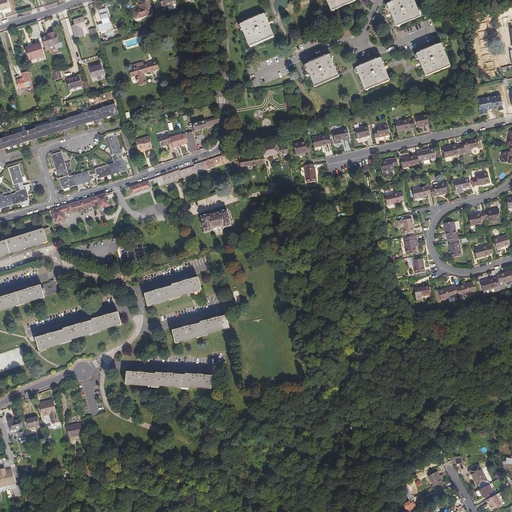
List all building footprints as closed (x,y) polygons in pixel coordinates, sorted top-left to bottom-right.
[(0,0),(0,11),(8,8),(5,0),(0,0)] [(153,13),(149,0),(138,0),(141,8),(134,10),(136,18),(153,13)] [(327,0),(332,11),(356,0),(327,0)] [(421,16),(414,0),(400,0),(388,5),(397,26),(421,16)] [(100,10),(101,15),(103,24),(99,26),(100,31),(112,28),(111,25),(113,24),(112,21),(111,22),(107,9),(103,10),(100,10)] [(250,46),(275,35),(266,15),(241,25),(250,46)] [(85,20),(84,17),(73,20),(75,25),(71,26),(75,38),(84,35),(82,28),(87,27),(86,23),(88,23),(87,20),(85,20)] [(93,40),(99,38),(96,28),(90,30),(93,40)] [(45,47),(49,46),(58,43),(55,31),(49,33),(49,35),(42,37),(45,47)] [(148,34),(144,35),(147,44),(155,42),(152,32),(147,33),(148,34)] [(27,49),(30,61),(44,57),(41,44),(34,46),(35,47),(27,49)] [(427,75),(451,65),(442,44),(418,54),(427,75)] [(340,76),(331,55),(306,66),(315,87),(340,76)] [(391,79),(382,59),(357,69),(366,90),(391,79)] [(157,61),(147,64),(150,72),(159,69),(157,61)] [(150,72),(147,64),(129,69),(131,75),(136,74),(139,86),(147,83),(144,73),(150,72)] [(58,72),(53,73),(55,80),(62,78),(60,71),(58,72)] [(30,83),(32,83),(29,72),(23,74),(24,75),(25,79),(18,81),(20,89),(31,86),(30,83)] [(81,86),(78,76),(67,79),(70,89),(81,86)] [(101,109),(104,117),(117,113),(115,105),(101,109)] [(94,120),(104,117),(101,109),(100,109),(101,114),(95,115),(94,111),(92,112),(94,120)] [(66,128),(94,120),(92,112),(61,121),(62,125),(65,125),(66,128)] [(196,132),(219,124),(218,117),(216,118),(214,113),(205,116),(207,120),(203,121),(201,117),(196,119),(197,123),(193,125),(194,125),(191,126),(192,131),(195,130),(196,132)] [(429,125),(426,114),(415,117),(418,128),(429,125)] [(414,128),(412,120),(408,121),(408,119),(395,122),(397,132),(414,128)] [(38,137),(61,130),(59,122),(35,129),(38,137)] [(373,131),(374,138),(378,137),(390,135),(387,123),(376,126),(376,130),(373,131)] [(370,135),(367,125),(354,128),(356,138),(370,135)] [(348,139),(346,128),(331,132),(334,144),(340,143),(339,139),(343,138),(344,141),(348,139)] [(5,147),(28,140),(26,132),(21,133),(20,129),(14,131),(15,135),(3,139),(5,147)] [(28,140),(38,137),(35,129),(33,130),(34,134),(29,136),(28,131),(26,132),(28,140)] [(116,157),(120,156),(115,136),(114,136),(113,132),(107,134),(108,138),(106,139),(113,162),(117,161),(116,157)] [(188,143),(191,153),(198,151),(195,138),(194,138),(192,132),(185,134),(188,143)] [(161,146),(171,143),(170,138),(169,134),(158,137),(161,146)] [(171,143),(173,148),(185,145),(184,144),(182,135),(181,134),(170,138),(171,143)] [(327,144),(331,143),(329,135),(325,136),(325,135),(312,138),(314,147),(327,145),(327,144)] [(147,150),(152,149),(149,137),(135,141),(138,151),(145,149),(146,149),(147,150)] [(460,146),(461,154),(462,154),(465,154),(466,154),(471,153),(471,149),(479,148),(477,139),(463,142),(464,146),(460,146)] [(306,151),(310,150),(309,142),(305,143),(304,140),(292,142),(295,154),(307,151),(306,151)] [(279,153),(279,152),(278,145),(262,148),(264,155),(264,156),(279,153)] [(460,146),(459,146),(456,146),(442,149),(444,159),(458,156),(458,154),(461,154),(460,146)] [(511,149),(509,149),(504,148),(501,163),(511,164),(511,149)] [(420,152),(416,153),(417,156),(418,161),(422,160),(422,161),(436,159),(433,149),(420,151),(420,152)] [(287,150),(279,152),(279,153),(280,160),(289,158),(289,157),(288,151),(287,150)] [(56,176),(59,175),(63,174),(64,177),(68,176),(61,152),(53,155),(57,170),(54,171),(56,176)] [(244,166),(265,163),(264,156),(264,155),(262,156),(240,159),(241,164),(243,163),(244,166)] [(114,164),(122,161),(120,156),(116,157),(117,161),(113,162),(114,164)] [(418,161),(417,156),(414,157),(413,156),(400,159),(402,169),(416,166),(415,165),(419,164),(418,161)] [(398,166),(396,159),(392,159),(381,161),(383,173),(394,170),(394,167),(398,166)] [(96,169),(98,177),(108,174),(110,181),(114,179),(112,173),(124,169),(122,161),(114,164),(96,169)] [(208,171),(205,162),(194,166),(194,168),(180,172),(179,171),(159,177),(161,186),(208,171)] [(313,164),(304,165),(307,183),(317,181),(315,168),(314,168),(313,164)] [(20,182),(22,181),(17,166),(9,168),(16,191),(21,190),(19,184),(20,184),(20,182)] [(87,172),(89,180),(98,177),(96,169),(94,170),(95,174),(90,176),(89,172),(87,172)] [(69,186),(89,180),(87,172),(69,178),(60,180),(63,188),(60,188),(61,193),(70,190),(69,186)] [(472,181),(473,188),(477,187),(477,188),(489,185),(486,174),(475,176),(475,180),(472,181)] [(161,186),(159,177),(131,186),(133,194),(153,188),(156,198),(164,196),(161,186)] [(470,188),(468,180),(453,183),(456,195),(462,194),(461,190),(470,188)] [(17,193),(25,191),(22,181),(20,182),(20,184),(19,184),(21,190),(16,191),(17,193)] [(430,195),(431,198),(434,197),(434,198),(446,195),(443,184),(432,186),(432,188),(429,189),(430,195)] [(430,195),(429,189),(428,187),(425,188),(425,187),(412,190),(414,200),(427,197),(427,195),(430,195)] [(0,198),(0,203),(1,207),(27,199),(25,191),(17,193),(0,198)] [(109,193),(52,209),(56,222),(67,218),(64,211),(69,210),(70,212),(97,203),(97,201),(100,200),(105,215),(109,214),(106,207),(112,205),(109,193)] [(403,201),(401,193),(397,194),(397,193),(384,196),(386,206),(399,203),(399,202),(403,201)] [(232,225),(228,209),(202,216),(206,231),(232,225)] [(499,211),(485,214),(485,216),(486,221),(489,220),(490,224),(501,222),(499,211)] [(486,221),(485,216),(482,216),(481,215),(470,217),(472,228),(483,226),(483,222),(486,222),(486,221)] [(408,220),(408,216),(401,217),(402,220),(397,221),(399,228),(403,227),(402,221),(408,220)] [(414,233),(411,220),(408,220),(402,221),(403,227),(404,235),(411,233),(414,233)] [(47,222),(0,236),(0,257),(48,242),(43,228),(48,226),(47,222)] [(448,239),(448,242),(450,242),(457,241),(457,237),(458,237),(455,223),(445,225),(447,239),(448,239)] [(405,238),(403,238),(407,256),(416,254),(415,247),(417,246),(416,240),(415,236),(411,237),(405,238)] [(511,249),(509,238),(495,242),(499,253),(511,249)] [(459,245),(458,241),(457,241),(450,242),(451,246),(450,247),(452,260),(462,258),(460,245),(459,245)] [(491,257),(494,256),(492,248),(488,249),(488,248),(475,252),(478,262),(491,258),(491,257)] [(425,273),(423,259),(413,261),(416,274),(425,273)] [(499,280),(502,292),(506,291),(505,286),(511,283),(511,273),(502,276),(502,277),(498,278),(499,280)] [(202,289),(199,278),(172,285),(172,286),(145,294),(148,306),(176,299),(175,297),(202,289)] [(57,292),(54,280),(49,281),(50,283),(44,285),(44,288),(42,289),(41,286),(0,298),(0,312),(44,298),(43,293),(46,292),(47,296),(57,292)] [(486,297),(502,292),(499,280),(494,281),(494,280),(482,284),(486,297)] [(454,287),(456,295),(458,294),(459,295),(461,294),(462,297),(476,292),(472,282),(459,286),(459,287),(456,288),(456,287),(454,287)] [(430,295),(429,286),(414,288),(415,301),(422,300),(421,296),(430,295)] [(454,295),(456,295),(454,287),(452,288),(451,287),(439,291),(441,301),(455,297),(454,295)] [(125,322),(122,311),(93,319),(94,320),(65,329),(65,331),(35,338),(39,351),(68,343),(69,341),(97,333),(97,331),(125,322)] [(229,326),(226,316),(201,322),(201,324),(174,332),(177,343),(186,340),(187,342),(193,341),(193,339),(203,336),(203,334),(214,331),(215,333),(221,331),(221,329),(229,326)] [(23,347),(0,353),(0,371),(27,364),(23,347)] [(210,388),(210,377),(183,375),(183,376),(154,374),(154,375),(126,373),(125,384),(153,386),(153,385),(181,386),(181,385),(210,388)] [(53,401),(40,404),(44,420),(52,419),(53,424),(59,423),(53,401)] [(71,422),(72,426),(80,424),(81,425),(83,424),(81,417),(79,418),(79,417),(71,419),(71,422)] [(9,438),(4,418),(0,419),(5,439),(9,438)] [(23,427),(21,420),(14,422),(13,418),(8,420),(11,431),(23,427)] [(25,421),(28,429),(35,427),(39,426),(37,418),(25,421)] [(72,426),(67,428),(70,438),(83,435),(81,425),(80,424),(72,426)] [(28,429),(24,430),(25,437),(37,434),(35,427),(28,429)] [(87,476),(95,474),(90,458),(82,461),(86,473),(79,475),(80,479),(87,476)] [(478,484),(480,489),(488,485),(486,480),(480,466),(470,470),(471,474),(472,473),(477,484),(478,484)] [(0,491),(18,487),(14,468),(7,470),(6,468),(0,469),(0,491)] [(427,477),(433,487),(442,483),(439,477),(439,476),(436,472),(427,477)] [(480,489),(475,492),(477,495),(479,496),(481,495),(482,497),(484,497),(485,500),(486,500),(494,495),(489,485),(488,485),(480,489)] [(502,505),(496,494),(494,495),(495,496),(486,500),(492,510),(502,505)] [(411,499),(409,501),(409,502),(405,504),(404,506),(406,511),(410,511),(411,511),(411,510),(415,507),(411,499)]
